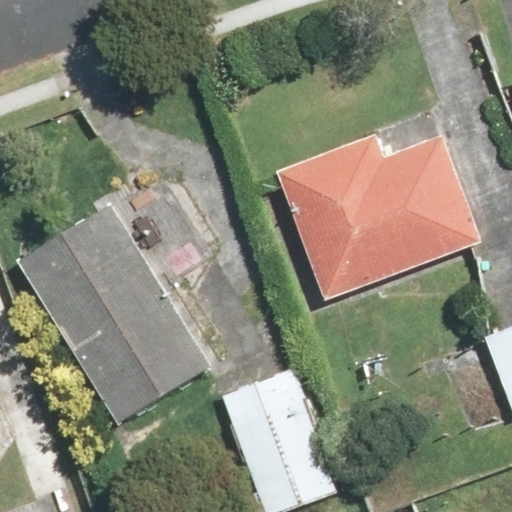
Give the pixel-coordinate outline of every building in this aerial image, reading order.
[(391,138),(295,174),(343,302),(499,244),(458,136),(399,158),(391,138)] [(126,203),(31,262),(133,424),(181,400),(228,366),(126,203)] [(511,334),(496,340),(511,381),(511,334)] [(302,371),(233,397),(277,511),(309,511),(350,497),(302,371)] [(0,498),(54,413),(0,379),(0,498)]
